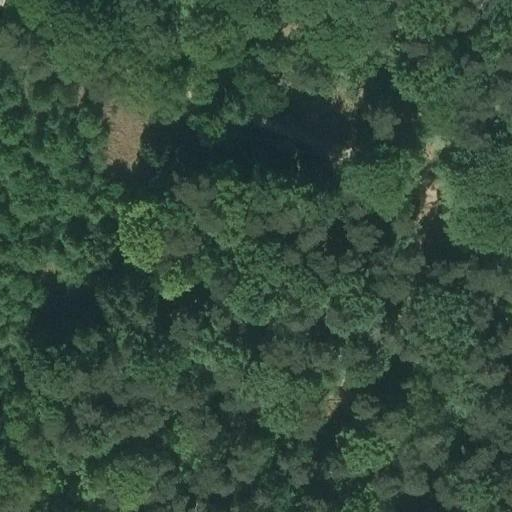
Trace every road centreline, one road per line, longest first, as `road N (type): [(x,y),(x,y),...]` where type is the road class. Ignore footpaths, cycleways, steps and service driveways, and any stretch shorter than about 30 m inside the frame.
road 1 (track): [(511,229),(208,96)]
road 2 (track): [(208,96),(120,69),(3,0)]
